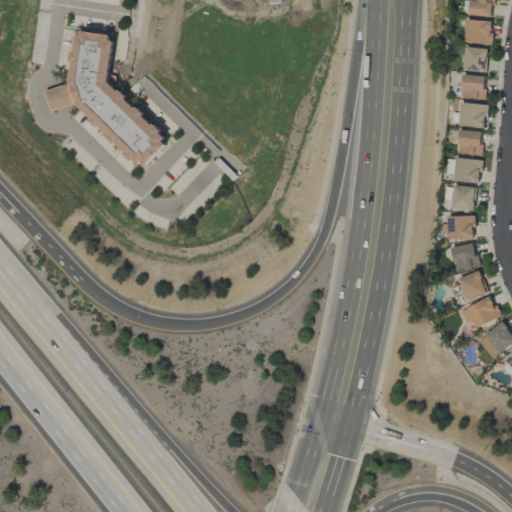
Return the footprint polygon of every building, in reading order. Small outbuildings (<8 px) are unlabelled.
[(492,0),(469,0),(469,16),(492,17),(492,0)] [(492,21),(466,20),(465,43),(491,44),(492,21)] [(88,33),(115,36),(115,42),(119,42),(114,83),(176,143),(151,169),(147,164),(145,167),(79,108),(55,114),(47,94),(72,85),(79,36),(87,37),(88,33)] [(486,49),(464,47),(463,70),(485,71),(486,49)] [(461,99),(484,100),(485,76),(462,75),(461,99)] [(487,105),(460,103),(459,127),(485,128),(487,105)] [(458,154),(481,155),(481,131),(459,131),(458,154)] [(481,160),(455,159),(454,182),(480,183),(481,160)] [(451,209),(473,210),(474,187),(452,186),(451,209)] [(475,239),(474,216),(446,216),(447,240),(475,239)] [(452,246),(454,269),(477,267),(475,244),(452,246)] [(458,278),(466,301),(487,293),(479,271),(458,278)] [(465,324),(474,320),(477,327),(500,318),(491,297),(460,310),(465,324)] [(478,342),(493,359),(511,342),(511,334),(501,322),(478,342)] [(511,353),(501,365),(511,374),(511,353)]
